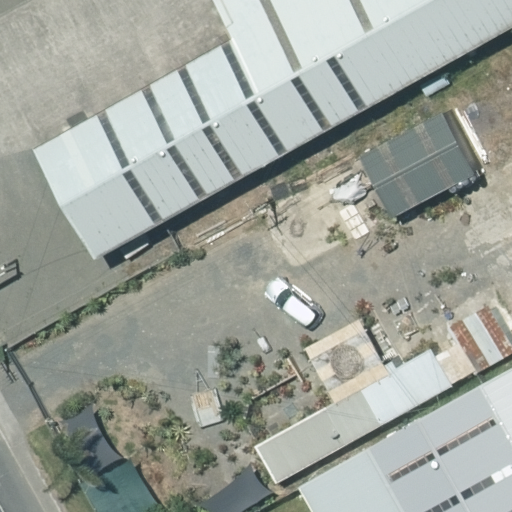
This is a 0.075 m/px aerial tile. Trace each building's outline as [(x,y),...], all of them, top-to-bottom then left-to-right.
[(511,0),(231,0),(249,30),(53,139),(114,249),(511,27),(511,0)] [(455,106),(373,150),(406,210),(487,166),(455,106)] [(511,352),(511,328),(494,297),(453,321),(482,370),(511,352)] [(441,345),(266,441),(286,478),(461,381),(441,345)] [(511,511),(511,369),(311,479),(329,511),(511,511)]
